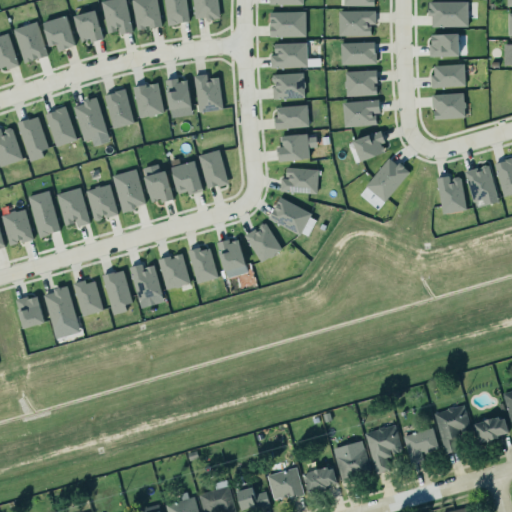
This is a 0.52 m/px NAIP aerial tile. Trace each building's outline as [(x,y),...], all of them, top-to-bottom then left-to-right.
[(104,0),(101,1),(107,32),(119,30),(119,34),(132,32),(125,0),(104,0)] [(132,0),(135,29),(160,26),(157,0),(132,0)] [(164,0),(167,24),(188,22),(186,0),(164,0)] [(219,17),(217,0),(192,0),(195,20),(219,17)] [(428,1),(428,16),(431,16),(432,26),(468,26),(467,1),(428,1)] [(81,43),(102,38),(95,10),(74,15),(81,43)] [(375,10),(338,11),(338,36),(370,35),(370,24),(375,24),(375,10)] [(305,11),(269,12),(270,37),(306,36),(305,11)] [(56,44),(58,51),(75,45),(66,15),(42,22),(49,46),(56,44)] [(13,28),(24,63),(47,55),(36,21),(13,28)] [(0,67),(5,66),(6,69),(17,66),(9,33),(0,35),(0,67)] [(459,33),(430,34),(430,56),(459,56),(459,33)] [(511,38),(511,41),(502,41),(502,61),(511,61),(511,63),(511,38)] [(270,55),(270,68),(307,67),(306,42),(275,43),(275,54),(270,55)] [(340,42),(341,65),(376,64),(375,42),(340,42)] [(431,65),(432,87),(465,86),(464,64),(431,65)] [(346,96),(376,95),(375,70),(345,71),(346,96)] [(198,112),(223,109),(219,77),(208,78),(207,73),(194,75),(198,112)] [(304,97),(304,73),(272,74),(272,86),(272,98),(304,97)] [(192,115),(188,80),(178,81),(178,79),(166,80),(170,117),(192,115)] [(133,87),(139,117),(163,113),(158,82),(133,87)] [(104,94),(112,128),(134,123),(125,89),(104,94)] [(431,93),(432,105),(436,105),(436,107),(432,107),(433,116),(464,113),(462,90),(431,93)] [(107,134),(96,97),(72,105),(84,141),(107,134)] [(380,112),(378,99),(342,102),(344,127),(376,124),(375,113),(380,112)] [(44,112),(64,105),(75,138),(55,145),(44,112)] [(307,105),(275,106),(276,128),(308,127),(307,105)] [(49,152),(38,116),(17,122),(29,159),(49,152)] [(0,166),(22,159),(11,127),(2,130),(1,127),(0,127),(0,166)] [(385,142),(380,130),(352,140),(360,161),(385,152),(381,143),(385,142)] [(307,133),(280,136),(281,146),(276,146),(278,162),(310,158),(307,133)] [(208,188),(228,182),(218,149),(198,155),(208,188)] [(365,184),(387,156),(395,163),(398,159),(410,168),(384,200),(365,184)] [(503,196),(511,193),(511,157),(494,162),(503,196)] [(178,195),(202,189),(195,160),(171,167),(178,195)] [(464,169),(474,205),(496,198),(486,162),(464,169)] [(165,170),(160,171),(157,164),(141,169),(152,202),(160,199),(161,203),(173,198),(165,170)] [(285,165),(315,167),(314,191),(278,189),(279,175),(284,175),(285,165)] [(112,175),(122,213),(137,209),(136,206),(145,203),(136,169),(112,175)] [(436,178),(443,214),(466,209),(460,176),(450,178),(450,175),(436,178)] [(116,215),(111,184),(87,189),(92,220),(116,215)] [(89,223),(80,187),(56,194),(64,225),(75,222),(77,227),(89,223)] [(28,196),(39,236),(60,231),(48,190),(28,196)] [(307,237),(317,216),(279,198),(269,219),(307,237)] [(0,213),(8,242),(30,236),(23,207),(15,209),(13,208),(10,209),(10,211),(0,213)] [(258,262),(281,251),(267,221),(257,226),(258,228),(245,234),(258,262)] [(246,272),(239,239),(229,242),(228,239),(216,242),(219,256),(221,255),(226,277),(246,272)] [(209,248),(200,250),(200,247),(187,250),(196,283),(217,277),(209,248)] [(165,289),(189,284),(182,254),(159,259),(165,289)] [(139,302),(162,296),(154,265),(142,268),(141,264),(129,267),(139,302)] [(102,275),(113,315),(127,311),(125,304),(132,302),(122,269),(102,275)] [(95,281),(86,283),(85,279),(73,283),(82,316),(103,310),(95,281)] [(42,294),(53,291),(52,287),(65,283),(76,322),(52,329),(42,294)] [(22,328),(44,324),(38,295),(16,299),(22,328)] [(511,389),(503,391),(511,432),(511,389)] [(461,449),(457,436),(470,432),(464,405),(434,412),(444,453),(461,449)] [(505,417),(474,422),(477,440),(508,436),(505,417)] [(364,433),(376,474),(390,470),(386,457),(402,452),(394,424),(364,433)] [(400,435),(431,425),(437,448),(420,453),(421,458),(408,462),(400,435)] [(335,455),(341,479),(370,472),(364,448),(335,455)] [(318,467),(317,463),(318,462),(317,459),(307,461),(307,463),(303,464),(305,472),(302,473),(308,492),(327,487),(325,484),(328,483),(330,482),(335,481),(331,467),(330,468),(327,468),(326,465),(318,467)] [(266,474),(278,471),(275,463),(282,461),(284,469),(295,466),(303,493),(297,495),(289,497),(289,495),(286,496),(279,498),(279,496),(272,498),(266,474)] [(202,511),(197,494),(214,489),(212,482),(225,478),(235,511),(225,511),(224,507),(206,511),(202,511)] [(235,490),(241,509),(256,504),(257,507),(268,504),(264,490),(254,493),(251,485),(235,490)] [(182,500),(165,504),(167,511),(196,511),(192,491),(180,493),(182,500)]
